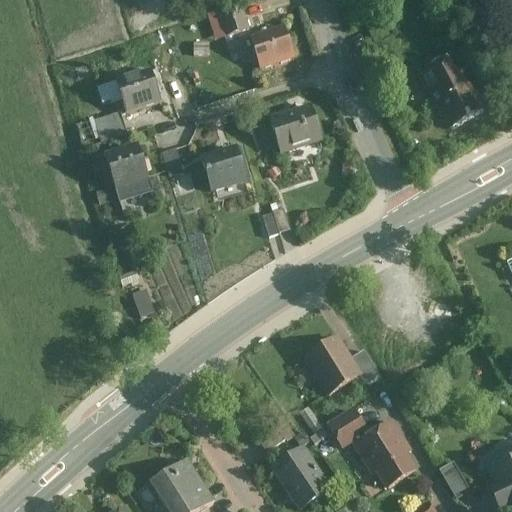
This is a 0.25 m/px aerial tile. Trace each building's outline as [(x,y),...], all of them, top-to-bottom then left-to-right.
[(243,9),(225,15),(231,34),(249,28),(243,9)] [(289,30),(255,41),(264,71),(299,60),(289,30)] [(399,38),(372,54),(378,65),(406,48),(399,38)] [(483,114),(455,60),(421,78),(449,132),(483,114)] [(119,83),(128,113),(163,103),(155,74),(119,83)] [(317,108),(273,124),(284,156),(328,140),(317,108)] [(122,114),(98,122),(104,140),(128,132),(122,114)] [(146,149),(109,159),(120,201),(158,191),(146,149)] [(177,150),(164,154),(173,176),(185,171),(177,150)] [(240,150),(204,162),(214,194),(251,182),(240,150)] [(287,210),(275,214),(282,234),(293,231),(287,210)] [(282,234),(275,214),(265,217),(271,238),(282,234)] [(145,328),(161,324),(153,290),(138,293),(145,328)] [(344,336),(306,360),(330,398),(364,377),(368,375),(358,358),(344,336)] [(367,353),(358,358),(368,375),(364,377),(370,386),(383,378),(367,353)] [(360,412),(331,430),(344,451),(374,433),(360,412)] [(395,424),(358,447),(376,475),(380,473),(391,492),(420,473),(409,454),(413,452),(395,424)] [(307,447),(274,469),(302,511),(336,490),(307,447)] [(511,511),(511,454),(489,465),(510,511),(511,511)] [(191,463),(155,485),(172,511),(204,511),(217,504),(191,463)] [(455,465),(442,473),(458,501),(471,494),(455,465)]
